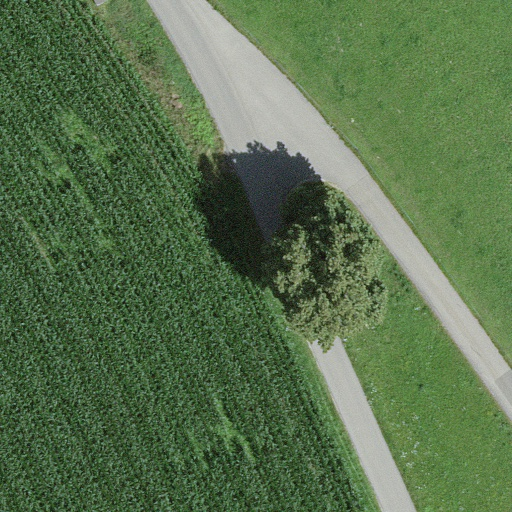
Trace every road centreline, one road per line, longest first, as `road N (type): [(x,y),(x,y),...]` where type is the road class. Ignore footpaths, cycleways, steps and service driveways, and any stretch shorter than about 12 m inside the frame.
road 1 (unclassified): [(409,511),(237,115),(172,0)]
road 2 (track): [(181,0),(328,141),(511,400)]
